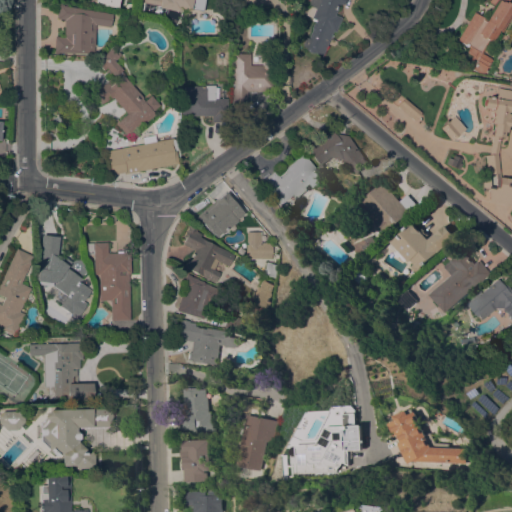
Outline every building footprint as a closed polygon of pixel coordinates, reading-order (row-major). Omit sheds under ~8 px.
[(190,11),(181,9),(180,15),(178,19),(176,22),(175,24),(172,27),(164,16),(140,12),(141,6),(138,5),(139,0),(204,0),(202,11),(190,8),(190,11)] [(344,0),(343,5),(339,3),(334,14),(341,17),(335,32),(333,31),(322,56),(316,53),(314,52),(311,53),(308,51),(306,49),(305,49),(306,48),(297,43),(301,35),(307,38),(311,29),(311,27),(312,24),(314,23),(315,20),(310,18),(311,17),(305,14),(309,6),(307,5),(309,0),(344,0)] [(511,11),(511,13),(511,14),(511,16),(502,32),(499,30),(493,42),(490,40),(482,53),(492,60),(484,74),(479,73),(463,64),(465,60),(469,62),(472,56),(466,53),(469,48),(464,45),(464,44),(457,40),(474,12),(487,20),(495,6),(489,2),(490,0),(509,0),(508,3),(511,5),(511,6),(511,11)] [(94,45),(93,45),(93,53),(58,53),(54,53),(54,36),(64,36),(64,20),(56,18),(59,4),(62,4),(62,6),(112,13),(110,27),(95,25),(94,45)] [(143,124),(141,123),(127,136),(115,123),(127,113),(112,97),(98,105),(90,90),(113,79),(105,70),(107,69),(106,67),(103,70),(96,61),(106,53),(123,74),(122,74),(142,97),(141,98),(143,101),(150,95),(159,105),(152,111),(154,114),(143,124)] [(249,65),(261,65),(261,53),(270,53),(270,91),(246,91),(246,107),(231,107),(231,77),(233,77),(233,53),(249,53),(249,65)] [(181,86),(203,86),(203,85),(214,85),(214,87),(217,87),(217,98),(226,98),(226,122),(211,122),(211,115),(181,115),(181,86)] [(511,203),(489,201),(489,188),(482,187),(482,183),(482,175),(487,174),(485,155),(489,155),(494,123),(491,122),(492,113),(490,113),(490,112),(489,111),(490,109),(484,108),(484,105),(482,105),(483,99),(485,99),(486,96),(495,98),(497,88),(511,89),(511,95),(511,100),(511,112),(510,118),(511,118),(509,126),(508,126),(507,132),(505,132),(504,137),(500,137),(497,154),(500,177),(511,178),(511,203)] [(421,113),(414,121),(396,106),(403,98),(421,113)] [(465,128),(451,141),(440,128),(453,115),(465,128)] [(357,150),(358,149),(369,164),(356,173),(348,162),(347,163),(344,159),(332,157),(323,163),(324,166),(321,168),(306,148),(332,130),(334,133),(346,135),(357,150)] [(124,173),(123,172),(111,174),(106,151),(143,144),(141,137),(154,135),(155,141),(172,138),(172,139),(177,138),(177,150),(175,150),(177,163),(124,173)] [(323,178),(313,187),(310,183),(306,187),(307,188),(297,198),(293,193),(280,204),(260,182),(272,171),(276,176),(301,153),(323,178)] [(445,163),(448,157),(452,159),(453,155),(461,158),(459,163),(461,163),(459,169),(445,163)] [(384,232),(375,222),(376,221),(359,202),(382,182),(399,201),(407,194),(416,204),(384,232)] [(243,213),(235,220),(236,221),(221,233),(220,233),(216,237),(213,233),(211,234),(200,220),(198,222),(194,218),(225,192),(243,213)] [(406,258),(403,260),(389,244),(392,242),(391,241),(414,221),(428,238),(445,224),(455,236),(421,266),(421,267),(415,272),(410,266),(414,263),(411,259),(409,261),(406,258)] [(183,267),(187,259),(189,260),(194,250),(182,244),(185,237),(183,236),(188,225),(196,229),(195,231),(200,234),(199,237),(233,254),(227,266),(217,261),(213,269),(219,272),(214,283),(183,267)] [(260,231),(260,242),(271,242),(271,258),(245,258),(245,244),(247,244),(247,242),(246,242),(246,231),(260,231)] [(33,280),(34,270),(37,270),(40,235),(57,236),(55,254),(60,254),(70,261),(66,268),(82,279),(79,282),(90,290),(83,301),(86,304),(77,316),(71,312),(71,313),(60,306),(67,295),(50,284),(52,282),(33,280)] [(371,235),(377,247),(360,255),(359,253),(357,254),(353,243),(371,235)] [(107,253),(116,253),(116,250),(125,250),(125,252),(129,252),(130,273),(128,273),(129,320),(111,321),(110,300),(99,300),(98,275),(93,275),(92,255),(86,255),(85,242),(106,242),(107,253)] [(0,281),(16,248),(33,256),(20,283),(30,288),(19,311),(24,314),(13,335),(1,329),(0,330),(0,281)] [(451,274),(444,265),(450,260),(462,249),(474,263),(478,260),(490,273),(479,283),(478,282),(443,311),(428,294),(451,274)] [(348,270),(344,265),(356,254),(359,259),(348,270)] [(265,261),(277,264),(275,276),(263,274),(265,261)] [(361,269),(369,278),(359,286),(352,277),(361,269)] [(184,287),(182,287),(186,274),(190,275),(190,276),(197,279),(197,280),(203,282),(203,283),(209,285),(209,286),(219,289),(219,290),(224,291),(219,307),(208,303),(203,319),(184,312),(184,313),(176,310),(184,287)] [(257,286),(258,287),(262,278),(275,285),(263,307),(250,301),(257,286)] [(482,320),(468,303),(497,278),(505,288),(507,286),(511,291),(511,318),(503,308),(495,308),(482,320)] [(397,298),(408,289),(416,299),(406,308),(397,298)] [(437,314),(432,317),(428,310),(434,307),(437,314)] [(245,319),(241,333),(223,327),(227,314),(245,319)] [(223,346),(223,345),(219,344),(216,363),(188,359),(189,352),(191,352),(192,341),(179,339),(180,328),(179,327),(180,319),(188,320),(188,322),(194,323),(194,326),(226,331),(225,334),(230,335),(230,336),(240,337),(239,342),(233,347),(223,346)] [(47,386),(44,386),(43,355),(28,355),(28,343),(81,343),(81,347),(82,347),(82,354),(81,354),(81,359),(78,359),(78,368),(76,368),(76,383),(92,382),(92,399),(48,400),(47,386)] [(206,396),(208,396),(208,411),(210,411),(210,419),(215,419),(215,430),(193,431),(193,429),(181,429),(180,405),(184,404),(184,387),(198,387),(198,388),(206,388),(206,396)] [(91,408),(91,409),(111,408),(112,426),(111,426),(111,428),(76,429),(76,430),(79,433),(79,439),(77,441),(84,449),(82,452),(91,452),(91,454),(93,454),(93,468),(77,468),(73,465),(61,466),(61,455),(56,455),(51,452),(48,452),(47,449),(40,441),(39,422),(44,418),(42,416),(50,409),(91,408)] [(450,443),(450,447),(468,448),(467,463),(417,460),(411,463),(401,442),(404,441),(401,434),(398,435),(392,423),(395,422),(393,418),(397,416),(397,415),(409,409),(410,410),(414,408),(416,412),(419,411),(424,423),(423,424),(428,434),(432,432),(437,442),(450,443)] [(19,411),(24,415),(23,422),(16,430),(6,430),(0,424),(0,413),(2,411),(19,411)] [(353,451),(353,453),(353,456),(352,458),(350,460),(348,460),(345,466),(344,466),(341,471),(301,473),(301,462),(298,463),(297,454),(300,454),(299,443),(322,442),(330,425),(347,425),(347,412),(358,412),(359,424),(365,423),(366,448),(354,448),(353,451)] [(250,414),(281,420),(276,442),(269,441),(263,470),(240,465),(250,414)] [(209,470),(205,470),(205,472),(206,472),(206,480),(184,481),(183,458),(182,458),(182,440),(184,440),(184,439),(209,439),(209,470)] [(38,511),(38,485),(45,485),(45,476),(69,476),(70,511),(73,511),(73,509),(77,509),(77,510),(84,510),(83,509),(87,509),(87,511),(38,511)] [(219,511),(193,511),(193,504),(187,504),(187,491),(205,491),(205,495),(208,495),(208,490),(222,490),(222,511),(220,511),(219,511)]
